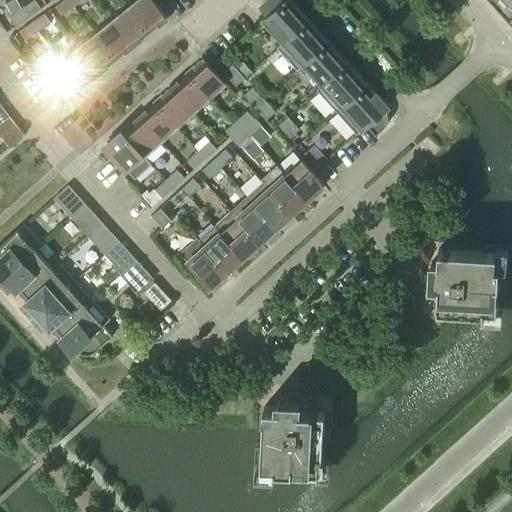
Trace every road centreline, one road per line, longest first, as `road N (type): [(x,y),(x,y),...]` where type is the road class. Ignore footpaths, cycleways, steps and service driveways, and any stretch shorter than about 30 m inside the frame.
road 1 (residential): [(203,313),(0,81)]
road 2 (residential): [(203,313),(418,117)]
road 3 (residential): [(418,117),(313,0)]
road 4 (residential): [(398,511),(511,408)]
